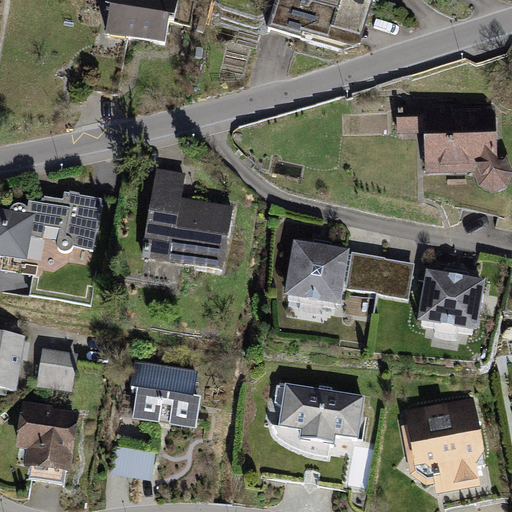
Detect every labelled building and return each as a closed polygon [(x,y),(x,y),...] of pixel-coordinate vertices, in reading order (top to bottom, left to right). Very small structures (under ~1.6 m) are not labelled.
[(180,0),(109,0),(108,14),(112,15),(108,40),(166,52),(172,25),(177,26),(180,0)] [(351,0),(280,0),(273,34),(361,56),(375,6),(351,0)] [(494,110),(397,114),(397,137),(423,136),(425,179),(474,178),(480,191),(495,197),(507,191),(511,182),(511,171),(507,159),(497,159),(494,110)] [(188,177),(157,172),(144,263),(224,275),(235,209),(184,202),(188,177)] [(10,215),(0,213),(0,262),(28,268),(33,244),(42,246),(44,232),(60,235),(58,249),(60,256),(66,258),(71,257),(74,253),(94,257),(103,203),(64,195),(63,203),(42,200),(41,206),(30,204),(29,211),(26,208),(21,208),(15,210),(10,215)] [(350,257),(293,248),(283,304),(341,315),(350,257)] [(414,267),(353,256),(348,294),(409,305),(414,267)] [(486,287),(425,276),(418,329),(478,340),(486,287)] [(27,343),(0,337),(0,395),(17,399),(27,343)] [(79,358),(43,352),(38,392),(73,396),(79,358)] [(200,376),(137,366),(132,399),(136,400),(133,426),(199,437),(202,405),(197,405),(200,376)] [(367,405),(286,392),(281,433),(302,436),(301,445),(335,450),(336,442),(359,445),(367,405)] [(474,399),(402,415),(413,476),(425,474),(434,479),(440,500),(480,490),(476,472),(484,460),(474,399)] [(81,417),(24,408),(18,455),(29,456),(27,475),(72,479),(81,417)] [(156,454),(115,448),(111,479),(153,487),(156,454)]
